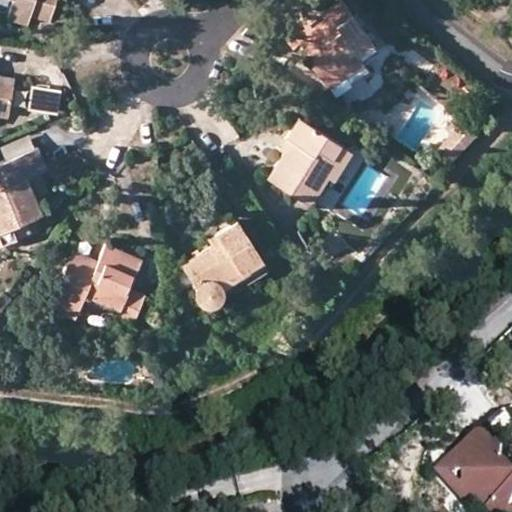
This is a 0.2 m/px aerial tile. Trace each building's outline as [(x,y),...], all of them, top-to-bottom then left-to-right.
[(53,2),(53,0),(9,0),(5,17),(26,22),(28,12),(47,18),(53,2)] [(377,50),(338,0),(336,0),(331,4),(324,9),(328,13),(311,25),(315,30),(299,42),(311,57),(307,60),(323,81),(358,55),(362,61),(377,50)] [(293,47),(299,42),(315,30),(311,25),(305,17),(283,33),(293,47)] [(362,61),(358,55),(323,81),(328,87),(362,61)] [(0,83),(13,86),(15,75),(0,72),(0,83)] [(28,82),(23,109),(54,115),(59,88),(28,82)] [(0,115),(8,116),(10,101),(13,86),(0,83),(0,115)] [(465,122),(449,109),(438,122),(447,129),(461,140),(471,127),(465,122)] [(293,126),(286,135),(294,139),(285,152),(283,150),(267,176),(309,204),(328,175),(333,177),(352,150),(299,116),(293,126)] [(475,122),(469,117),(465,122),(471,127),(475,122)] [(461,140),(447,129),(433,146),(448,157),(461,140)] [(0,144),(0,145),(5,157),(35,146),(29,133),(0,144)] [(278,147),(283,150),(285,152),(294,139),(286,135),(278,147)] [(39,144),(35,146),(5,157),(0,159),(0,240),(19,233),(14,221),(25,217),(41,210),(34,193),(26,175),(39,169),(47,165),(43,155),(39,144)] [(46,187),(39,169),(26,175),(34,193),(46,187)] [(30,228),(25,217),(14,221),(19,233),(30,228)] [(269,267),(237,217),(223,226),(209,235),(211,240),(182,261),(195,282),(193,286),(195,292),(198,298),(201,302),(207,304),(214,304),(269,267)] [(129,285),(141,255),(123,248),(105,240),(96,258),(73,248),(50,304),(74,313),(84,293),(117,306),(115,315),(132,322),(144,292),(129,285)] [(511,511),(511,462),(507,457),(508,431),(483,430),(464,451),(463,472),(470,472),(469,480),(466,482),(492,507),(496,504),(499,511),(511,511)] [(499,511),(496,504),(492,507),(455,472),(463,472),(464,451),(444,471),(486,511),(483,511),(499,511)]
